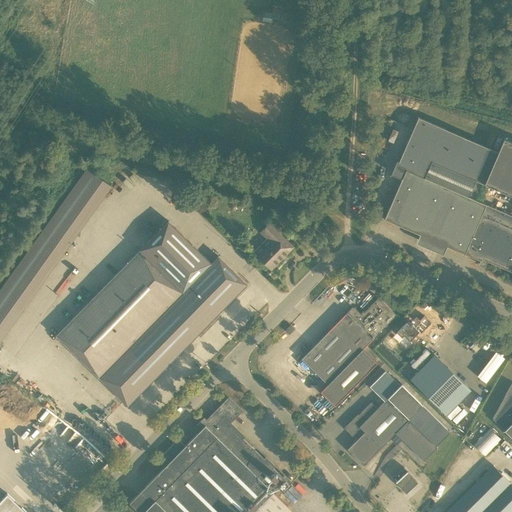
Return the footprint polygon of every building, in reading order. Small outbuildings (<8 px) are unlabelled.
[(498,152),(419,118),(397,167),(406,170),(385,219),(487,263),(488,261),(511,271),(511,216),(473,199),(480,182),(511,196),(511,142),(504,139),(498,152)] [(395,159),(401,142),(397,140),(398,135),(395,134),(396,130),(393,129),(390,139),(394,140),(388,157),(395,159)] [(0,341),(106,194),(111,186),(87,168),(0,290),(0,341)] [(211,263),(169,221),(140,250),(55,334),(99,378),(128,406),(248,284),(218,256),(211,263)] [(261,233),(266,237),(267,238),(271,242),(257,256),(272,270),(294,247),(281,234),(282,232),(271,222),(261,233)] [(376,335),(396,315),(378,297),(361,315),(354,308),(353,307),(352,308),(302,359),(328,384),(321,391),(335,406),(377,363),(363,349),(376,335)] [(411,327),(406,323),(397,332),(402,337),(404,334),(410,340),(419,331),(413,325),(411,327)] [(421,333),(431,344),(440,335),(430,324),(421,333)] [(410,378),(446,413),(470,389),(434,354),(410,378)] [(363,465),(370,458),(396,433),(424,460),(437,447),(436,445),(450,432),(422,404),(403,386),(401,384),(400,386),(385,371),(370,387),(385,401),(377,408),(371,402),(344,428),(354,438),(355,436),(358,439),(347,449),(363,465)] [(511,383),(493,418),(511,436),(511,383)] [(227,422),(239,410),(229,401),(209,422),(204,417),(197,425),(201,430),(185,446),(178,439),(157,460),(164,467),(130,502),(140,511),(294,511),(278,496),(290,484),(227,422)] [(474,445),(485,457),(502,441),(490,429),(474,445)] [(481,511),(511,483),(494,465),(447,511),(481,511)] [(406,493),(417,483),(403,468),(393,478),(406,493)] [(23,478),(0,501),(0,511),(46,511),(52,506),(23,478)] [(511,511),(511,483),(481,511),(511,511)]
